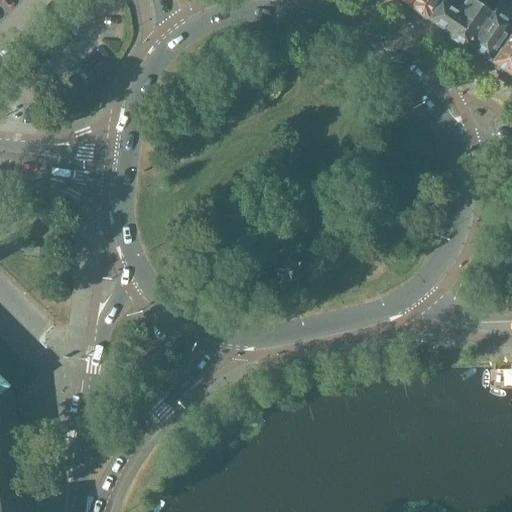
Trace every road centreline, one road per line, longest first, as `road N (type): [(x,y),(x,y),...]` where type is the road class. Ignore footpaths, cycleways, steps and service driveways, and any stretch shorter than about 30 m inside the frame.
road 1 (secondary): [(136,272),(105,321),(78,511)]
road 2 (secondary): [(103,511),(145,432),(239,338)]
road 3 (secondary): [(453,136),(428,97),(392,65),(293,14)]
road 4 (secondary): [(239,338),(344,322),(413,294)]
road 5 (secondary): [(413,294),(445,257),(457,223),(462,178),(453,136)]
road 6 (secondary): [(293,14),(221,18),(188,31),(162,56)]
road 7 (tertiary): [(126,154),(0,146)]
road 8 (secondary): [(136,272),(160,301),(239,338)]
road 9 (tertiary): [(0,166),(122,182)]
